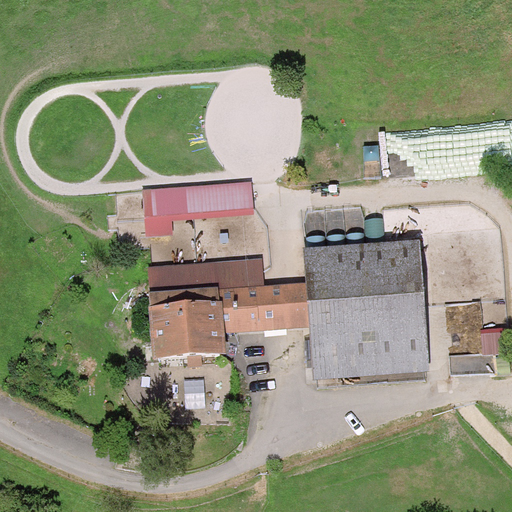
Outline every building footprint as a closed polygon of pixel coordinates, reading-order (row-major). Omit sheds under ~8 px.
[(323,147),(324,172),(345,171),(344,146),(323,147)] [(246,188),(143,196),(145,234),(168,232),(167,220),(248,214),(246,188)] [(413,245),(304,254),(307,288),(310,327),(314,381),(423,372),(413,245)] [(0,263),(0,280),(6,283),(13,270),(0,263)] [(148,272),(150,301),(214,296),(260,292),(258,263),(148,272)] [(217,334),(310,327),(307,288),(260,292),(214,296),(217,334)] [(217,334),(214,296),(150,301),(155,360),(219,355),(217,334)] [(455,356),(456,377),(511,374),(511,330),(480,332),(481,355),(455,356)]
